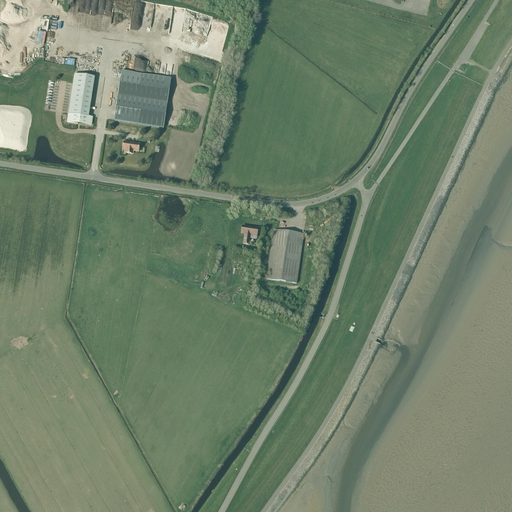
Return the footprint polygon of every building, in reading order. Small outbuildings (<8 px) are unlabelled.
[(121,71),(114,121),(163,128),(171,79),(121,71)] [(92,118),(88,117),(94,77),(74,74),(67,122),(91,126),(92,118)] [(124,142),(122,150),(126,150),(125,153),(132,154),(133,151),(138,152),(139,144),(124,142)] [(242,226),(241,234),(245,234),(243,245),(249,245),(250,239),(256,239),(258,228),(242,226)] [(296,284),(303,234),(273,230),(266,280),(296,284)]
